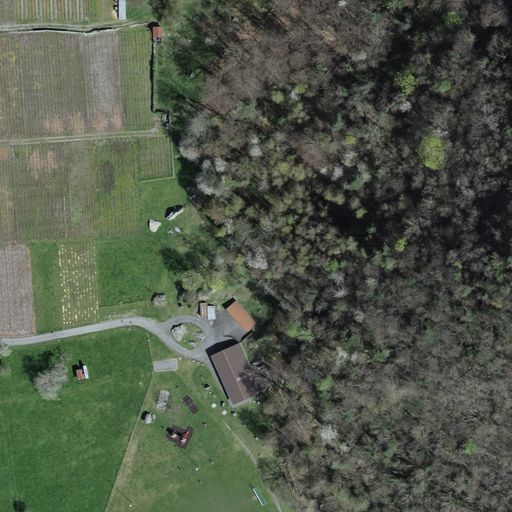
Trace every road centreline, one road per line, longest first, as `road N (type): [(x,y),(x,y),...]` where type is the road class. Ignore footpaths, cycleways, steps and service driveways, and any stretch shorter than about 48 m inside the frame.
road 1 (track): [(157,131),(0,142)]
road 2 (residential): [(149,325),(128,321),(0,341)]
